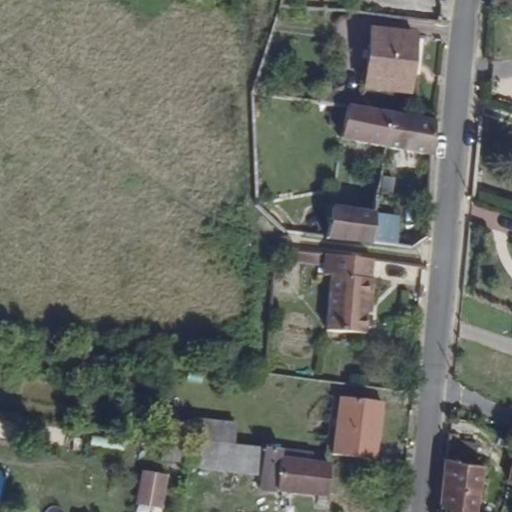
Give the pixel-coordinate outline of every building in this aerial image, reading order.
[(409,90),(412,33),(368,30),(365,88),(409,90)] [(387,148),(394,115),(347,107),(341,141),(387,148)] [(433,156),(436,122),(394,115),(387,148),(433,156)] [(256,146),(256,136),(248,135),(248,146),(256,146)] [(369,244),(373,214),(327,208),(322,238),(369,244)] [(398,247),(402,219),(373,214),(369,244),(398,247)] [(365,295),(366,281),(363,280),(365,259),(319,250),(317,274),(324,274),(320,327),(355,330),(359,294),(365,295)] [(370,457),(378,399),(335,392),(327,451),(370,457)] [(231,441),(232,422),(189,416),(188,436),(231,441)] [(454,511),(479,511),(486,466),(472,464),(475,441),(445,437),(439,506),(439,509),(454,511)] [(207,455),(208,443),(190,441),(188,452),(207,455)] [(243,460),(245,447),(219,445),(208,443),(207,455),(207,459),(242,464),(243,460)] [(259,463),(261,450),(245,447),(243,460),(259,463)] [(324,500),(328,468),(310,465),(312,456),(261,450),(259,463),(256,486),(324,500)]
